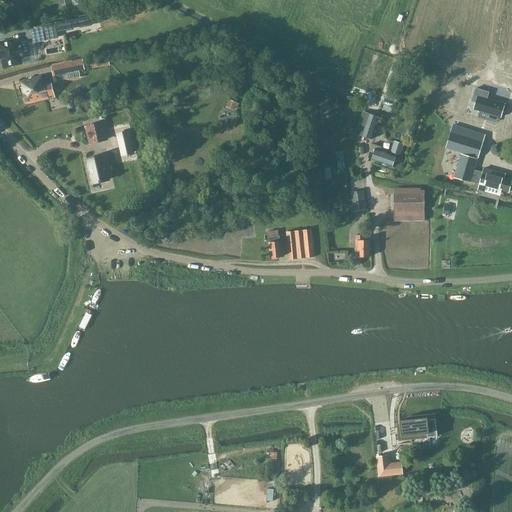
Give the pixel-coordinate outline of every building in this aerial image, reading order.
[(89,25),(87,17),(79,19),(81,27),(89,25)] [(55,22),(30,27),(33,43),(58,38),(55,22)] [(0,41),(0,45),(1,51),(0,50),(0,51),(1,58),(2,57),(4,66),(21,63),(20,56),(30,54),(27,41),(17,43),(16,39),(0,41)] [(53,75),(84,69),(82,60),(51,66),(53,75)] [(22,92),(24,96),(25,101),(25,104),(56,96),(52,82),(44,84),(42,75),(21,80),(23,86),(21,87),(23,92),(22,92)] [(475,89),(472,101),(476,102),(474,109),(480,111),(497,116),(500,117),(504,103),(487,98),(488,92),(475,89)] [(73,96),(73,94),(64,97),(66,105),(76,103),(74,96),(73,96)] [(355,134),(372,139),(379,117),(371,114),(363,111),(355,134)] [(108,140),(104,121),(84,126),(89,145),(108,140)] [(451,132),(447,147),(462,152),(478,157),(480,151),(482,142),(483,141),(467,136),(469,129),(453,125),(451,132)] [(401,155),(404,144),(394,141),(390,152),(401,155)] [(394,156),(380,151),(381,147),(371,144),(369,151),(373,153),(371,161),(391,167),(394,156)] [(502,178),(503,174),(483,169),(482,173),(474,171),(478,157),(462,152),(455,177),(462,179),(480,184),(509,192),(511,181),(502,178)] [(102,156),(86,160),(91,183),(107,180),(102,156)] [(425,221),(424,191),(421,191),(420,188),(393,188),(394,222),(425,221)] [(365,209),(363,190),(351,192),(354,210),(365,209)] [(279,241),(278,230),(267,231),(270,258),(283,256),(281,241),(279,241)] [(313,258),(311,230),(287,232),(289,260),(313,258)] [(357,257),(369,257),(369,242),(364,242),(364,235),(354,235),(354,247),(357,247),(357,257)] [(421,418),(394,421),(396,441),(406,440),(407,444),(425,441),(424,437),(432,436),(430,418),(422,420),(421,418)] [(403,474),(401,462),(389,463),(388,455),(376,457),(379,477),(403,474)]
